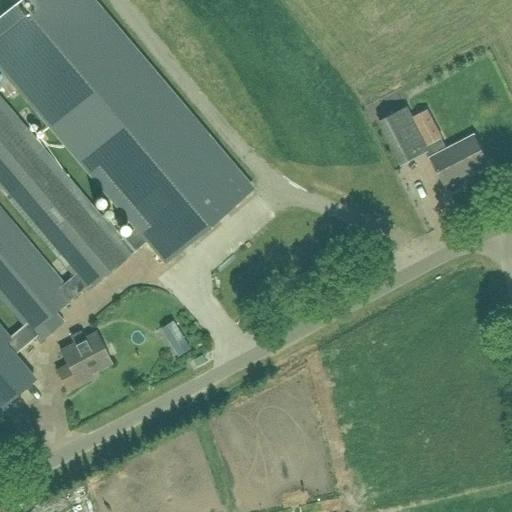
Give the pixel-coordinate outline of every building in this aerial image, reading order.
[(130,253),(146,241),(164,263),(251,189),(90,0),(17,0),(0,15),(0,68),(135,228),(119,240),(130,253)] [(0,329),(0,407),(33,379),(12,355),(33,337),(38,343),(62,322),(54,312),(72,296),(83,287),(86,291),(130,253),(119,240),(0,99),(0,189),(74,276),(63,285),(0,211),(0,297),(24,326),(8,339),(0,329)] [(429,143),(444,136),(429,106),(414,113),(429,143)] [(453,192),(463,187),(465,182),(463,178),(489,165),(475,136),(446,151),(440,141),(427,148),(407,108),(379,122),(402,166),(429,152),(432,158),(431,158),(448,190),(453,192)] [(168,335),(181,352),(195,342),(182,325),(168,335)] [(94,377),(92,373),(111,364),(96,334),(83,340),(80,333),(69,338),(73,345),(61,351),(68,365),(57,370),(67,390),(94,377)]
